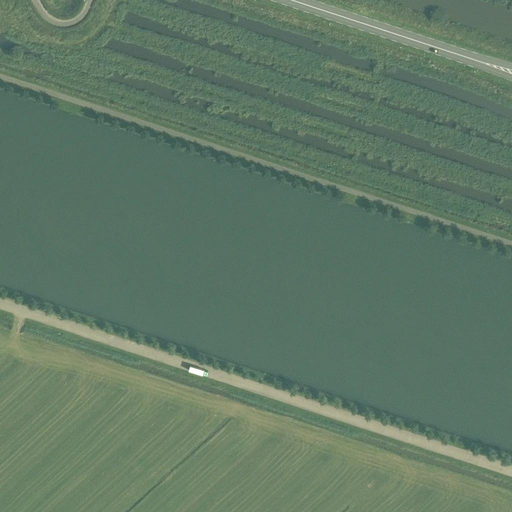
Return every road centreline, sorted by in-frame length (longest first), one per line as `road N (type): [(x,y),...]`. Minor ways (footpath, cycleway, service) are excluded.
road 1 (unclassified): [(511,472),(0,302)]
road 2 (secondary): [(290,0),(511,72)]
